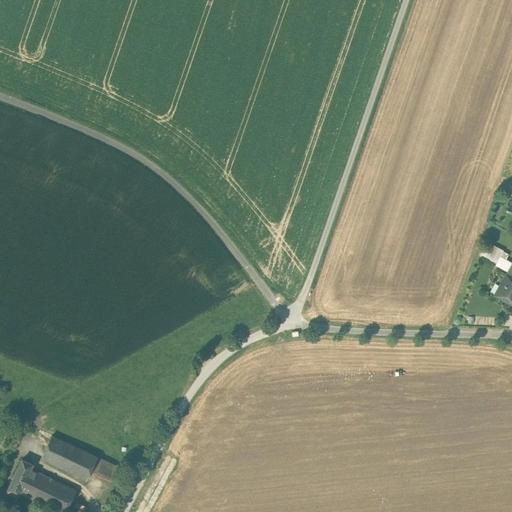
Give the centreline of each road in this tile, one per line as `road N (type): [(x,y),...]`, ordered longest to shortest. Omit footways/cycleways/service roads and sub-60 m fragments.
road 1 (residential): [(0,95),(137,156),(181,189),(291,326)]
road 2 (unclassified): [(291,326),(404,0)]
road 3 (residential): [(123,511),(203,373),(231,348),(291,326)]
road 4 (unclassified): [(291,326),(507,332)]
